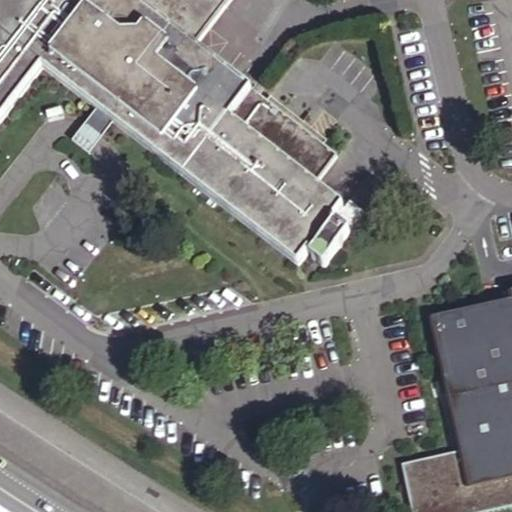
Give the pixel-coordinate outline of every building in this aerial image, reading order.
[(0,0),(0,10),(15,21),(28,0),(0,0)] [(110,0),(28,0),(15,21),(0,41),(0,171),(54,94),(115,136),(127,145),(321,282),(332,267),(337,271),(336,273),(336,274),(347,282),(350,282),(372,250),(371,246),(361,238),(356,240),(354,238),(364,222),(335,200),(356,171),(211,68),(257,0),(116,0),(114,3),(110,0)] [(127,145),(115,136),(108,147),(120,156),(127,145)] [(428,488),(433,511),(511,511),(511,310),(445,326),(477,462),(480,476),(428,488)] [(422,511),(433,511),(428,488),(480,476),(477,462),(415,478),(422,511)]
